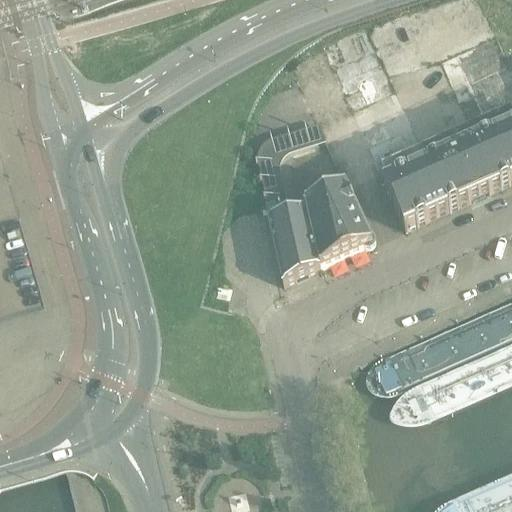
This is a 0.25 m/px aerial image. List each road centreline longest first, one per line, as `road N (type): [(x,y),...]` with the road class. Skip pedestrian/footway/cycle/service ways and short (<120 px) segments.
road 1 (secondary): [(95,152),(212,73),(407,0)]
road 2 (unclassified): [(324,511),(290,340),(302,320),(404,265)]
road 3 (secondary): [(97,422),(139,397),(149,359),(95,152)]
road 4 (secondary): [(59,139),(114,340),(97,422)]
road 5 (secondary): [(332,0),(234,36),(83,125)]
road 6 (unclassified): [(404,265),(308,61)]
road 7 (residential): [(20,0),(59,139)]
road 8 (residential): [(83,125),(38,0)]
